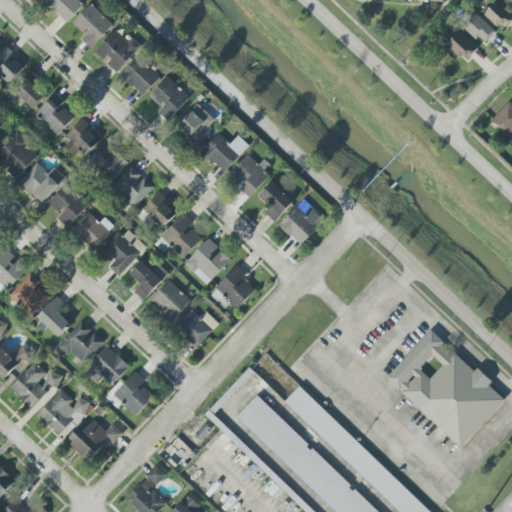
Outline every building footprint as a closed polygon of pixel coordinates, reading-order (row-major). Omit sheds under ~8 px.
[(65,22),(86,0),(46,0),(45,2),(65,22)] [(503,31),(511,21),(511,15),(497,1),(485,15),(503,31)] [(72,24),(85,35),(81,39),(92,49),(113,25),(91,4),(72,24)] [(477,40),(480,37),(487,43),(496,32),(475,13),(462,27),(477,40)] [(141,47),(132,38),(128,42),(115,30),(94,52),(105,63),(106,63),(117,73),(141,47)] [(465,63),(479,48),(460,31),(447,46),(465,63)] [(143,96),(162,76),(152,67),(152,69),(138,56),(121,75),(143,96)] [(25,68),(14,57),(0,71),(0,74),(10,84),(25,68)] [(32,109),(46,96),(35,85),(39,81),(32,73),(14,90),(32,109)] [(149,97),(162,108),(158,112),(168,121),(190,98),(168,77),(149,97)] [(57,136),(74,118),(64,108),(61,110),(49,99),(34,115),(57,136)] [(511,104),(509,102),(492,120),(509,136),(511,132),(511,104)] [(218,123),(199,104),(177,127),(196,146),(218,123)] [(74,156),(80,150),(86,156),(100,141),(87,129),(90,126),(84,120),(61,144),(74,156)] [(202,152),(224,173),(249,146),(238,136),(231,144),(219,134),(202,152)] [(39,156),(17,135),(0,153),(0,159),(19,177),(39,156)] [(113,182),(129,163),(105,143),(89,162),(113,182)] [(230,175),(243,186),(240,189),(250,198),(270,175),(262,168),(248,155),(230,175)] [(19,184),(45,203),(60,183),(34,164),(19,184)] [(113,187),(135,208),(154,187),(132,166),(113,187)] [(275,222),(294,202),(272,182),(260,195),(272,206),(265,214),(275,222)] [(49,203),(61,216),(58,219),(67,228),(88,208),(67,186),(49,203)] [(137,216),(143,221),(148,216),(162,229),(177,212),(158,194),(137,216)] [(326,220),(314,209),(307,216),(297,207),(279,225),(301,246),(326,220)] [(100,223),(89,212),(72,230),(94,251),(115,228),(105,218),(100,223)] [(161,238),(183,259),(202,239),(190,228),(194,224),(184,215),(161,238)] [(146,248),(125,228),(101,254),(111,263),(108,267),(119,277),(146,248)] [(231,260),(209,239),(184,265),(207,286),(231,260)] [(0,255),(0,287),(2,286),(6,290),(27,271),(17,259),(16,259),(8,249),(0,255)] [(130,274),(142,285),(135,293),(144,301),(163,281),(142,261),(130,274)] [(255,290),(243,279),(246,275),(237,266),(210,295),(218,303),(223,298),(237,310),(255,290)] [(29,317),(50,299),(37,285),(40,283),(32,274),(9,294),(29,317)] [(169,324),(191,303),(171,281),(151,300),(162,312),(160,314),(169,324)] [(59,337),(71,324),(59,314),(66,306),(56,297),(38,318),(59,337)] [(199,318),(191,310),(175,328),(197,348),(219,324),(205,311),(199,318)] [(0,336),(8,328),(0,320),(0,336)] [(58,347),(67,356),(72,352),(84,363),(104,342),(82,321),(58,347)] [(387,379),(461,448),(505,400),(490,386),(493,383),(478,369),(475,372),(454,352),(450,356),(442,348),(446,343),(432,330),(387,379)] [(35,351),(21,345),(9,369),(14,372),(20,359),(29,364),(35,351)] [(0,378),(3,381),(11,372),(5,367),(13,359),(0,347),(0,378)] [(114,386),(130,366),(106,347),(91,366),(114,386)] [(53,371),(41,385),(38,383),(47,373),(34,362),(11,390),(34,409),(53,387),(55,389),(63,379),(53,371)] [(136,417),(155,397),(142,386),(146,382),(136,372),(113,395),(136,417)] [(431,511),(299,387),(284,403),(399,511),(431,511)] [(38,417),(61,436),(73,421),(76,424),(91,406),(80,397),(75,402),(60,390),(38,417)] [(237,418),(335,511),(378,511),(257,397),(237,418)] [(85,429),(81,425),(67,440),(90,463),(121,433),(113,425),(106,432),(94,420),(85,429)] [(146,476),(157,486),(167,475),(157,466),(146,476)] [(0,498),(15,481),(0,467),(0,498)] [(140,511),(159,511),(167,503),(155,492),(152,495),(140,484),(126,499),(140,511)] [(195,511),(201,506),(188,495),(172,511),(195,511)] [(47,511),(38,502),(29,510),(18,498),(2,511),(47,511)]
